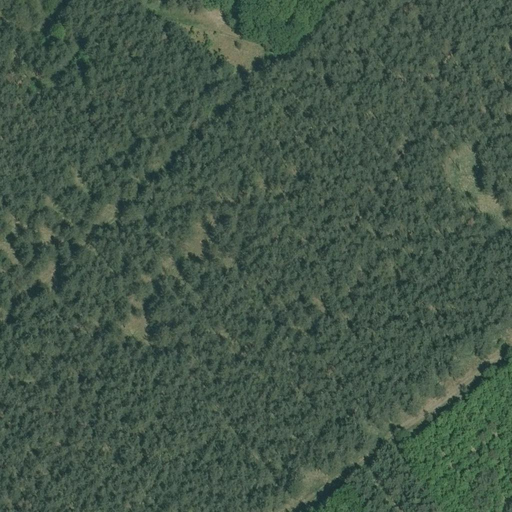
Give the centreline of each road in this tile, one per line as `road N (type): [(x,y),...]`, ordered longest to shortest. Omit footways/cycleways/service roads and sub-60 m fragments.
road 1 (track): [(511,352),(300,511)]
road 2 (track): [(133,0),(271,47),(279,59),(346,0)]
